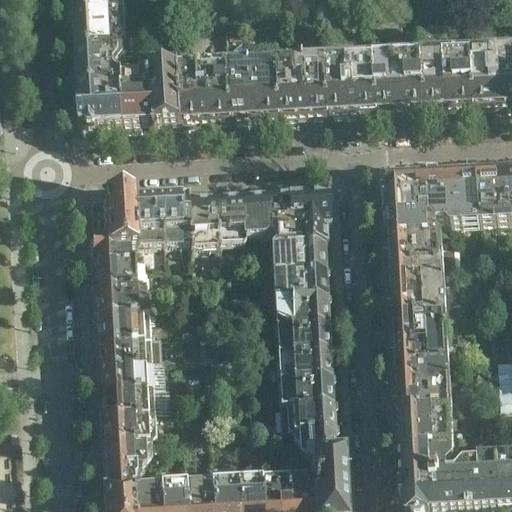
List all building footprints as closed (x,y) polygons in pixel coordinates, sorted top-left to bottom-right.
[(121,12),(118,9),(115,9),(114,0),(75,0),(78,30),(122,27),(121,12)] [(187,36),(187,26),(175,26),(175,36),(187,36)] [(124,61),(122,27),(78,30),(80,65),(121,63),(124,61)] [(511,117),(511,61),(490,63),(491,67),(471,68),(474,116),(506,115),(506,118),(511,117)] [(125,88),(118,81),(121,78),(121,63),(80,65),(81,100),(123,98),(122,92),(125,88)] [(426,119),(422,66),(392,68),(392,63),(374,64),(374,74),(377,122),(426,119)] [(474,116),(471,68),(451,70),(450,65),(422,66),(426,119),(474,116)] [(377,122),(374,74),(356,75),(355,70),(295,73),(295,78),(260,80),(260,75),(229,77),(232,130),(377,122)] [(232,130),(229,77),(201,78),(201,83),(191,84),(191,79),(181,80),(181,82),(184,136),(218,134),(217,130),(232,130)] [(184,136),(181,82),(151,84),(154,137),(184,136)] [(154,137),(151,84),(141,84),(138,87),(125,88),(122,92),(123,98),(125,139),(154,137)] [(125,139),(123,98),(81,100),(84,141),(125,139)] [(511,181),(478,184),(482,231),(482,236),(511,234),(511,181)] [(482,231),(478,184),(428,186),(431,226),(438,234),(448,233),(453,237),(466,236),(466,232),(482,231)] [(431,226),(428,186),(387,189),(389,229),(431,226)] [(329,224),(328,200),(310,201),(310,198),(306,195),(297,195),(293,198),(293,202),(277,203),(279,227),(329,224)] [(217,255),(215,206),(206,207),(202,199),(187,200),(190,252),(190,256),(217,255)] [(190,252),(187,200),(160,201),(163,254),(190,252)] [(163,254),(160,201),(132,203),(136,255),(163,254)] [(136,255),(132,203),(100,205),(101,208),(102,208),(104,242),(93,243),(93,241),(89,241),(90,260),(93,260),(93,258),(110,258),(111,268),(127,268),(127,257),(136,256),(136,255)] [(279,227),(277,203),(241,205),(244,245),(262,244),(266,240),(265,227),(279,227)] [(244,245),(241,205),(215,206),(217,255),(240,254),(244,249),(244,245)] [(0,372),(16,372),(7,208),(0,208),(0,372)] [(326,252),(325,235),(329,235),(329,224),(279,227),(265,227),(266,240),(273,240),(274,253),(322,251),(322,252),(326,252)] [(444,258),(444,249),(438,244),(438,234),(431,226),(389,229),(392,279),(441,276),(439,259),(444,258)] [(322,254),(322,252),(322,251),(274,253),(269,259),(270,281),(324,278),(322,254)] [(132,279),(132,271),(127,268),(111,268),(110,258),(93,258),(93,260),(90,260),(91,270),(94,270),(94,284),(92,286),(92,293),(94,295),(95,295),(95,298),(139,296),(139,285),(132,279)] [(445,276),(441,276),(392,279),(395,328),(444,326),(443,309),(447,308),(445,276)] [(325,304),(324,281),(324,278),(270,281),(271,308),(325,304)] [(143,296),(139,296),(95,298),(96,311),(93,314),(94,319),(96,321),(97,324),(144,321),(143,296)] [(327,332),(325,308),(325,304),(271,308),(273,335),(327,332)] [(149,347),(147,321),(144,321),(97,324),(97,337),(95,339),(95,345),(97,348),(98,347),(98,349),(149,347)] [(449,357),(447,329),(447,325),(444,326),(395,328),(397,378),(445,375),(444,357),(449,357)] [(328,359),(328,347),(327,332),(273,335),(275,362),(328,359)] [(224,353),(224,339),(215,340),(215,353),(224,353)] [(150,372),(149,347),(98,349),(99,362),(96,365),(96,370),(99,372),(99,375),(150,372)] [(330,386),(329,363),(328,359),(275,362),(276,389),(330,386)] [(152,398),(150,372),(99,375),(100,387),(97,390),(98,396),(100,398),(100,397),(101,400),(152,398)] [(452,408),(450,375),(445,375),(397,378),(400,428),(449,425),(448,408),(452,408)] [(331,413),(330,390),(330,386),(276,389),(278,416),(287,415),(331,413)] [(153,423),(152,398),(101,400),(101,412),(99,415),(99,420),(101,422),(102,422),(102,426),(153,423)] [(333,439),(331,416),(331,413),(287,415),(288,436),(293,441),(333,439)] [(219,428),(219,419),(204,420),(205,429),(219,428)] [(499,436),(498,422),(489,423),(490,436),(499,436)] [(154,442),(153,423),(102,426),(103,437),(100,439),(100,445),(103,447),(103,451),(149,449),(154,442)] [(451,462),(449,437),(454,436),(453,425),(449,425),(400,428),(402,465),(451,462)] [(342,463),(341,450),(337,446),(333,446),(333,439),(293,441),(293,448),(298,452),(299,461),(303,465),(342,463)] [(144,463),(150,456),(149,449),(103,451),(104,462),(101,465),(102,476),(139,474),(144,469),(144,463)] [(500,465),(500,454),(491,454),(491,466),(500,465)] [(500,511),(499,472),(482,473),(483,478),(465,479),(461,484),(449,485),(448,471),(451,471),(451,462),(402,465),(404,511),(500,511)] [(344,511),(342,463),(303,465),(303,474),(309,479),(309,485),(313,488),(314,511),(344,511)] [(511,511),(511,471),(499,472),(500,511),(511,511)] [(133,511),(133,500),(137,496),(137,487),(140,483),(139,474),(102,476),(103,511),(133,511)] [(288,511),(287,485),(280,479),(261,480),(262,511),(288,511)] [(262,511),(261,480),(235,481),(236,511),(262,511)] [(236,511),(235,481),(210,483),(211,511),(236,511)] [(211,511),(210,483),(185,484),(186,511),(211,511)] [(186,511),(185,484),(159,486),(159,491),(160,511),(186,511)] [(314,511),(313,488),(309,485),(309,486),(301,486),(299,485),(287,485),(288,511),(314,511)] [(160,511),(159,491),(148,491),(143,495),(137,496),(133,500),(133,511),(160,511)]
